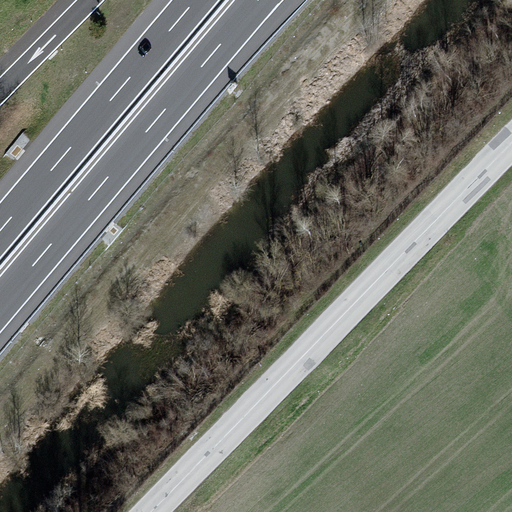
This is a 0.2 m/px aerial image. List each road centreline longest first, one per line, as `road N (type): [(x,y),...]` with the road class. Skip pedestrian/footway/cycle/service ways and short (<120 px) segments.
road 1 (unclassified): [(511,142),(151,511)]
road 2 (motorway): [(0,304),(259,0)]
road 3 (motorway): [(194,0),(0,229)]
